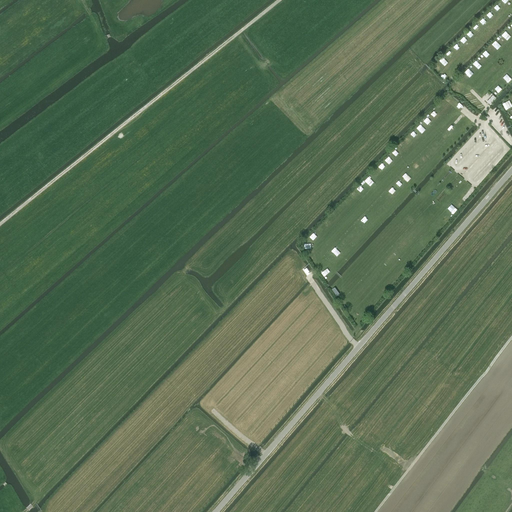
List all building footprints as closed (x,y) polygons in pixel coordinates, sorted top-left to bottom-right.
[(501,35),(507,41),(511,37),(505,31),(501,35)] [(495,41),(491,44),(496,50),(500,47),(495,41)] [(496,84),(493,87),(498,93),(502,90),(496,84)] [(496,98),(493,96),(487,102),(490,105),(496,98)] [(504,108),(511,103),(509,100),(502,104),(504,108)] [(391,154),(397,159),(401,155),(395,149),(391,154)] [(394,185),(400,190),(403,186),(397,181),(394,185)]
